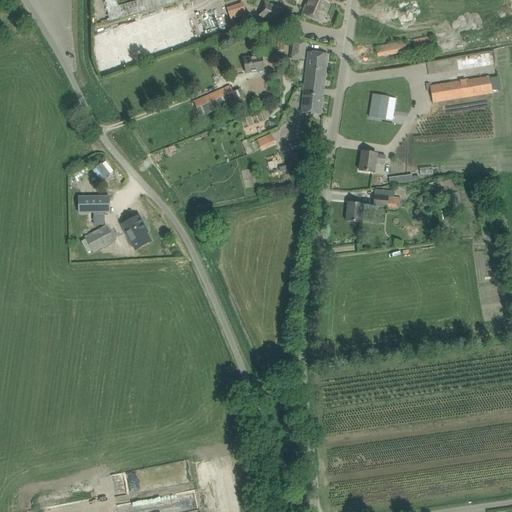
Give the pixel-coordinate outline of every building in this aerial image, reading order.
[(303,15),(321,23),(331,0),(292,0),(296,1),(300,0),(305,0),(309,1),(303,15)] [(257,15),(278,23),(283,10),(263,2),(257,15)] [(226,8),(230,20),(246,15),(242,3),(226,8)] [(413,40),(415,50),(433,46),(431,36),(413,40)] [(292,57),(300,57),(301,47),(303,47),(304,42),(294,41),(291,54),(293,55),(292,57)] [(276,50),(286,51),(286,43),(277,42),(276,50)] [(375,47),(377,57),(407,51),(405,42),(375,47)] [(308,52),(304,87),(323,89),(327,54),(308,52)] [(264,71),(262,56),(243,59),(246,74),(264,71)] [(430,87),(433,102),(493,93),(490,77),(430,87)] [(193,102),(200,117),(244,99),(240,90),(233,93),(230,86),(193,102)] [(323,89),(304,87),(301,113),(321,115),(323,89)] [(373,95),(369,118),(385,120),(389,97),(373,95)] [(391,107),(411,107),(411,96),(391,96),(391,107)] [(257,140),(261,150),(275,143),(271,134),(257,140)] [(359,171),(369,173),(374,173),(375,163),(384,164),(385,156),(377,155),(377,154),(362,152),(359,171)] [(85,184),(109,177),(106,165),(82,172),(85,184)] [(399,176),(399,183),(412,181),(411,175),(399,176)] [(428,185),(430,191),(439,189),(437,183),(428,185)] [(373,206),(389,207),(389,210),(394,211),(394,209),(395,209),(396,205),(399,206),(400,199),(396,198),(397,190),(383,191),(382,196),(374,196),(373,206)] [(109,196),(78,196),(78,213),(94,213),(94,225),(104,225),(104,213),(109,213),(109,196)] [(348,203),(346,221),(361,223),(363,205),(348,203)] [(139,216),(122,225),(135,250),(151,242),(144,229),(145,229),(139,216)] [(86,238),(94,253),(114,242),(107,226),(86,238)]
